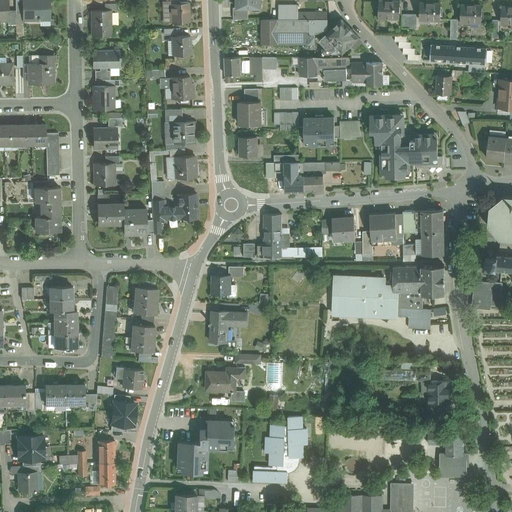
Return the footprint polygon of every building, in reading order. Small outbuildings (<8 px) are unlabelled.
[(7,0),(0,0),(0,20),(8,20),(8,10),(7,0)] [(23,0),(15,0),(16,10),(16,14),(23,14),(23,0)] [(49,0),(23,0),(23,14),(24,19),(40,19),(50,19),(49,0)] [(166,23),(172,22),(171,3),(178,3),(178,0),(167,1),(165,1),(166,23)] [(400,1),(379,1),(379,17),(399,18),(400,1)] [(178,3),(171,3),(172,22),(189,22),(189,13),(188,13),(187,2),(178,3)] [(441,3),(420,3),(420,19),(440,20),(441,3)] [(279,19),(298,19),(298,12),(298,4),(279,4),(279,19)] [(482,5),(461,5),(461,21),(481,22),(482,5)] [(511,6),(502,6),(501,23),(511,22),(511,6)] [(248,8),(237,8),(237,7),(233,7),(233,19),(248,19),(248,8)] [(16,14),(16,10),(8,10),(8,20),(8,24),(16,24),(16,14)] [(105,10),(92,10),(92,35),(111,35),(111,10),(105,10)] [(411,14),(403,13),(402,27),(410,28),(411,14)] [(279,19),(263,19),(263,43),(315,42),(315,33),(328,33),(328,19),(298,19),(279,19)] [(356,34),(342,19),(329,31),(340,43),(344,46),(345,45),(355,36),(356,34)] [(340,43),(329,31),(320,40),(329,49),(333,49),(340,43)] [(190,36),(172,36),(173,55),(191,55),(190,36)] [(355,36),(345,45),(351,51),(360,41),(355,36)] [(423,42),(408,41),(406,61),(421,62),(423,42)] [(426,42),(423,42),(421,62),(440,63),(441,43),(426,42)] [(343,56),(344,46),(340,43),(333,49),(329,49),(322,49),(322,57),(327,57),(343,56)] [(120,50),(93,50),(93,68),(120,67),(120,61),(121,61),(120,56),(120,50)] [(53,55),(40,55),(40,63),(29,64),(29,79),(29,84),(44,83),(44,82),(53,82),(53,55)] [(343,56),(327,57),(322,57),(316,57),(316,68),(324,68),(350,67),(350,56),(343,56)] [(241,75),(241,57),(225,57),(225,75),(241,75)] [(263,57),(251,57),(251,74),(255,74),(263,74),(263,69),(263,57)] [(276,57),(263,57),(263,69),(276,69),(276,57)] [(316,57),(300,57),(300,67),(301,76),(317,75),(316,68),(316,57)] [(383,62),(366,62),(366,63),(352,63),(352,66),(353,79),(353,81),(367,82),(367,85),(383,85),(383,73),(383,62)] [(13,63),(0,63),(0,84),(13,84),(13,63)] [(350,67),(324,68),(325,80),(339,80),(353,79),(352,66),(350,67)] [(165,69),(152,70),(152,78),(161,78),(165,78),(165,69)] [(110,70),(95,70),(95,80),(105,80),(110,80),(110,70)] [(477,71),(464,70),(464,77),(464,82),(477,83),(477,71)] [(263,74),(255,74),(255,82),(263,82),(263,74)] [(452,75),(437,74),(436,93),(438,93),(437,99),(449,100),(449,94),(451,94),(452,76),(452,75)] [(190,76),(172,77),(172,88),(165,88),(165,99),(172,98),(173,99),(193,98),(192,88),(190,88),(190,76)] [(161,88),(165,88),(172,88),(172,77),(165,78),(161,78),(161,88)] [(511,79),(500,79),(499,93),(511,93),(511,79)] [(105,86),(93,86),(94,109),(114,108),(114,86),(105,86)] [(259,88),(245,89),(245,101),(259,101),(259,88)] [(298,88),(280,88),(280,100),(298,100),(298,88)] [(481,88),(480,100),(487,100),(488,89),(481,88)] [(511,93),(499,93),(498,107),(510,108),(511,107),(511,93)] [(245,101),(240,101),(240,125),(261,124),(261,123),(258,123),(257,111),(261,110),(261,101),(259,101),(245,101)] [(465,111),(458,110),(463,124),(470,122),(465,111)] [(298,112),(280,112),(281,124),(299,124),(298,112)] [(409,147),(409,134),(404,134),(404,114),(371,115),(371,131),(376,130),(376,148),(381,148),(409,147)] [(334,117),(323,117),(323,115),(316,115),(316,117),(304,117),(305,126),(305,138),(305,145),(335,145),(335,138),(335,126),(334,117)] [(122,118),(108,118),(108,126),(122,126),(122,118)] [(182,122),(174,122),(174,123),(169,123),(169,122),(165,122),(166,144),(169,144),(184,143),(194,143),(193,121),(182,122)] [(359,121),(341,122),(341,126),(340,126),(341,137),(351,137),(351,131),(359,131),(359,121)] [(32,124),(18,125),(18,144),(32,144),(32,124)] [(46,124),(32,124),(32,144),(46,144),(46,139),(46,133),(46,124)] [(18,125),(4,125),(4,144),(18,144),(18,125)] [(117,148),(116,128),(96,128),(97,137),(94,137),(94,148),(117,148)] [(489,136),(507,138),(508,132),(489,130),(489,136)] [(409,134),(409,147),(438,146),(438,134),(415,134),(409,134)] [(257,136),(240,136),(240,156),(257,156),(257,148),(257,136)] [(507,138),(489,136),(487,157),(505,159),(507,138)] [(409,147),(381,148),(382,177),(410,176),(410,162),(417,162),(433,162),(433,156),(438,156),(438,146),(409,147)] [(184,149),(169,150),(170,158),(175,157),(185,156),(184,149)] [(185,156),(175,157),(176,178),(196,177),(195,156),(185,156)] [(438,156),(433,156),(433,162),(417,162),(417,167),(418,167),(418,165),(443,164),(443,156),(438,156)] [(176,178),(175,157),(170,158),(166,158),(167,179),(176,178)] [(276,172),(276,162),(274,162),(267,162),(267,177),(276,177),(276,172)] [(285,172),(285,162),(276,162),(276,172),(285,172)] [(304,162),(292,162),(285,162),(285,172),(285,177),(286,192),(305,191),(304,174),(304,170),(304,162)] [(317,170),(317,162),(304,162),(304,170),(317,170)] [(326,162),(317,162),(317,170),(323,170),(326,170),(326,162)] [(340,162),(326,162),(326,170),(340,170),(340,164),(340,162)] [(105,163),(95,163),(95,184),(114,184),(114,163),(105,163)] [(323,173),(304,174),(305,191),(323,191),(323,173)] [(152,190),(166,189),(166,181),(152,182),(152,190)] [(49,187),(35,187),(35,202),(41,202),(59,201),(59,187),(49,187)] [(166,189),(152,190),(152,201),(165,200),(166,200),(166,189)] [(197,193),(178,194),(179,207),(165,207),(165,200),(152,201),(153,219),(160,219),(179,218),(198,218),(197,193)] [(112,194),(97,194),(97,204),(112,203),(112,194)] [(511,196),(504,196),(490,207),(488,224),(499,239),(501,239),(499,252),(497,252),(497,253),(496,253),(496,255),(493,254),(493,252),(492,250),(489,250),(488,251),(487,254),(486,266),(496,267),(494,269),(497,271),(498,269),(504,270),(504,272),(506,272),(506,270),(511,270),(511,274),(511,276),(510,277),(511,279),(511,278),(511,196)] [(59,201),(41,202),(41,216),(60,216),(59,201)] [(112,203),(97,204),(98,224),(124,224),(124,208),(124,203),(112,203)] [(146,207),(124,208),(124,224),(124,234),(147,233),(146,220),(146,207)] [(444,210),(422,210),(422,232),(444,232),(444,210)] [(403,211),(395,212),(397,238),(391,238),(392,244),(403,244),(403,232),(403,223),(403,211)] [(403,211),(403,223),(416,223),(416,211),(403,211)] [(395,212),(370,214),(371,231),(372,239),(391,238),(397,238),(395,212)] [(282,214),(264,214),(264,230),(282,230),(282,226),(282,214)] [(60,231),(60,216),(41,216),(36,216),(36,231),(60,231)] [(354,216),(333,218),(333,219),(333,231),(334,239),(335,239),(334,236),(344,235),(344,239),(355,239),(354,216)] [(333,219),(322,220),(322,233),(331,232),(331,231),(333,231),(333,219)] [(416,232),(416,223),(403,223),(403,232),(416,232)] [(282,230),(264,230),(264,244),(264,256),(264,257),(282,256),(282,248),(282,230)] [(371,231),(363,231),(363,241),(363,253),(363,261),(373,260),(372,239),(371,231)] [(444,232),(422,232),(422,244),(416,244),(403,244),(403,254),(415,254),(422,254),(422,255),(444,254),(444,232)] [(255,243),(244,243),(244,256),(255,256),(255,243)] [(290,248),(282,248),(282,256),(320,256),(320,247),(290,248)] [(445,265),(422,266),(422,291),(422,294),(423,294),(445,294),(445,265)] [(394,292),(422,291),(422,266),(394,266),(394,286),(394,292)] [(230,275),(214,275),(214,283),(213,283),(213,293),(227,293),(227,297),(237,297),(237,284),(230,284),(230,275)] [(394,292),(394,286),(386,286),(386,279),(334,277),(333,287),(332,312),(361,314),(361,317),(367,317),(367,314),(413,316),(427,317),(427,316),(428,308),(423,308),(423,294),(422,294),(422,291),(394,292)] [(492,283),(476,281),(473,306),(489,308),(490,304),(499,305),(501,284),(492,282),(492,283)] [(72,299),(72,286),(50,287),(50,294),(53,294),(53,299),(72,299)] [(143,287),(136,286),(135,299),(157,301),(157,288),(155,287),(143,287)] [(33,287),(21,287),(22,299),(34,299),(33,287)] [(72,311),(72,299),(53,299),(51,299),(51,306),(53,306),(53,311),(55,311),(72,311)] [(157,301),(135,299),(134,312),(142,313),(154,314),(156,314),(157,301)] [(229,310),(219,310),(218,321),(211,321),(210,341),(227,342),(228,323),(238,324),(238,325),(247,325),(247,312),(229,311),(229,310)] [(77,322),(76,311),(72,311),(55,311),(55,318),(57,318),(57,323),(77,322)] [(427,317),(413,316),(413,329),(430,330),(431,316),(427,316),(427,317)] [(77,334),(77,322),(57,323),(55,323),(55,330),(57,330),(57,335),(77,334)] [(55,330),(55,323),(48,323),(48,335),(57,335),(57,330),(55,330)] [(141,324),(133,324),(132,337),(154,338),(155,325),(153,325),(141,324)] [(77,347),(77,334),(57,335),(48,335),(49,347),(77,347)] [(154,338),(132,337),(131,350),(139,350),(151,351),(153,352),(154,338)] [(260,355),(237,354),(236,362),(260,362),(260,355)] [(266,362),(266,388),(281,388),(281,362),(266,362)] [(415,362),(402,362),(402,370),(415,370),(415,362)] [(144,369),(125,368),(116,367),(115,378),(124,378),(123,387),(140,388),(141,380),(143,380),(144,369)] [(227,372),(207,371),(206,390),(232,391),(232,399),(245,399),(245,391),(236,391),(236,377),(245,377),(246,367),(237,367),(227,367),(227,372)] [(431,381),(431,370),(419,370),(419,381),(428,381),(431,381)] [(431,381),(428,381),(429,404),(449,403),(449,381),(431,381)] [(65,403),(65,384),(45,385),(45,389),(45,393),(45,403),(65,403)] [(85,384),(65,384),(65,403),(85,402),(85,394),(85,384)] [(25,385),(5,385),(5,404),(5,410),(25,410),(25,409),(27,409),(27,403),(25,403),(25,393),(25,385)] [(113,387),(97,385),(97,393),(105,393),(113,394),(113,387)] [(35,409),(35,393),(25,393),(25,403),(27,403),(27,409),(35,409)] [(45,393),(35,393),(35,409),(43,409),(43,403),(45,403),(45,393)] [(96,393),(85,394),(85,402),(88,402),(88,406),(88,410),(95,410),(96,393)] [(105,393),(104,399),(116,402),(118,395),(113,394),(105,393)] [(278,395),(270,395),(270,409),(277,409),(278,395)] [(116,402),(104,399),(101,408),(100,427),(112,427),(117,404),(116,403),(116,402)] [(302,416),(289,416),(289,425),(285,425),(285,424),(271,424),(271,425),(272,425),(271,436),(267,436),(266,442),(266,446),(266,452),(271,452),(270,463),(270,464),(273,465),(273,466),(255,465),(254,469),(253,480),(288,482),(288,472),(290,472),(293,471),(296,469),(298,466),(300,462),(300,459),(300,457),(303,457),(303,455),(303,444),(307,444),(307,438),(307,434),(307,428),(302,428),(302,417),(302,416)] [(195,443),(175,443),(174,471),(179,471),(178,476),(200,476),(200,472),(206,472),(206,453),(228,454),(228,450),(234,450),(235,427),(229,427),(229,421),(204,420),(203,431),(195,430),(195,443)] [(466,475),(466,465),(469,465),(469,453),(464,453),(463,431),(428,432),(428,444),(445,443),(446,453),(440,453),(440,465),(440,475),(466,475)] [(43,434),(17,435),(18,447),(44,446),(43,434)] [(114,440),(98,440),(98,462),(115,462),(114,440)] [(44,446),(18,447),(18,459),(22,459),(36,459),(44,458),(44,446)] [(78,463),(86,463),(86,462),(86,450),(78,451),(78,454),(78,463)] [(69,463),(78,463),(78,454),(59,455),(59,464),(69,463)] [(115,484),(115,462),(98,462),(99,472),(99,484),(105,484),(105,487),(109,486),(109,484),(115,484)] [(86,463),(78,463),(78,467),(79,476),(87,475),(87,473),(86,463)] [(228,468),(228,480),(239,480),(239,469),(228,468)] [(22,472),(19,473),(20,490),(37,490),(36,472),(22,472)] [(413,511),(414,483),(391,482),(391,509),(382,509),(382,495),(342,494),(342,508),(307,508),(307,511),(413,511)] [(214,490),(197,489),(197,494),(204,495),(204,498),(215,498),(216,498),(221,498),(221,494),(214,490)] [(177,494),(175,494),(175,502),(178,502),(178,510),(196,510),(197,494),(177,494)] [(204,495),(197,494),(196,510),(203,511),(204,498),(204,495)]
